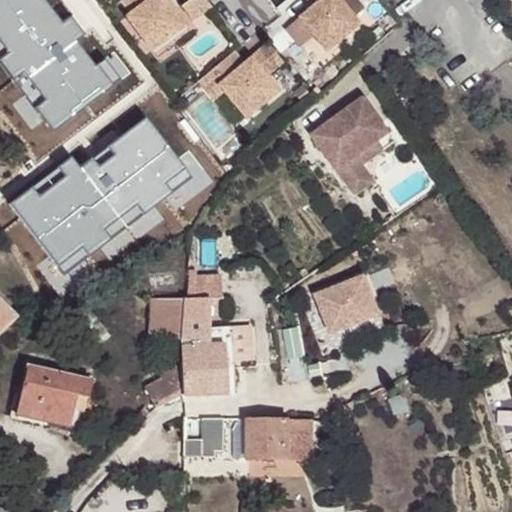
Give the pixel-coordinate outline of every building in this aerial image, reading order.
[(97,33),(73,0),(56,12),(47,0),(0,0),(0,1),(41,57),(72,33),(81,44),(97,33)] [(165,0),(124,0),(121,3),(147,37),(143,40),(152,53),(186,27),(165,0)] [(209,6),(204,0),(190,0),(180,8),(191,23),(211,8),(209,6)] [(305,0),(313,8),(286,31),(301,47),(313,36),(326,52),(358,24),(352,17),(337,0),(305,0)] [(337,0),(352,17),(363,8),(356,0),(337,0)] [(269,45),(251,60),(265,76),(283,62),(269,45)] [(234,54),(199,84),(210,97),(220,88),(224,94),(246,119),(279,92),(265,76),(251,60),(244,66),(234,54)] [(220,88),(210,97),(214,102),(224,94),(220,88)] [(337,120),(316,136),(348,179),(388,149),(400,141),(368,98),(347,113),(337,120)] [(343,109),(334,116),(337,120),(347,113),(343,109)] [(388,149),(348,179),(360,195),(378,181),(372,173),(394,157),(388,149)] [(196,268),(187,268),(184,298),(207,297),(221,297),(220,274),(196,274),(196,268)] [(362,281),(313,300),(328,339),(378,320),(362,281)] [(182,338),(184,300),(171,298),(152,296),(149,337),(182,338)] [(207,297),(184,298),(184,300),(182,338),(181,364),(181,392),(232,392),(230,329),(208,329),(207,326),(207,297)] [(0,327),(11,317),(0,305),(0,327)] [(102,331),(81,305),(68,314),(89,340),(102,331)] [(303,368),(296,330),(284,332),(291,376),(305,373),(310,384),(321,382),(318,366),(303,368)] [(160,382),(181,364),(181,359),(155,371),(160,382)] [(142,396),(155,411),(181,392),(181,364),(160,382),(142,396)] [(69,430),(72,416),(77,399),(87,401),(92,384),(28,367),(16,410),(48,419),(47,424),(69,430)] [(77,399),(72,416),(82,420),(83,416),(87,401),(77,399)] [(93,418),(97,404),(87,401),(83,416),(93,418)] [(15,417),(47,424),(48,419),(16,410),(15,417)] [(180,442),(180,454),(212,455),(212,448),(220,448),(221,416),(215,416),(203,416),(198,417),(199,437),(180,437),(180,442)] [(248,438),(248,416),(233,416),(233,428),(234,453),(248,454),(248,438)] [(309,417),(286,416),(248,416),(248,438),(248,454),(250,456),(275,455),(311,454),(309,417)]
